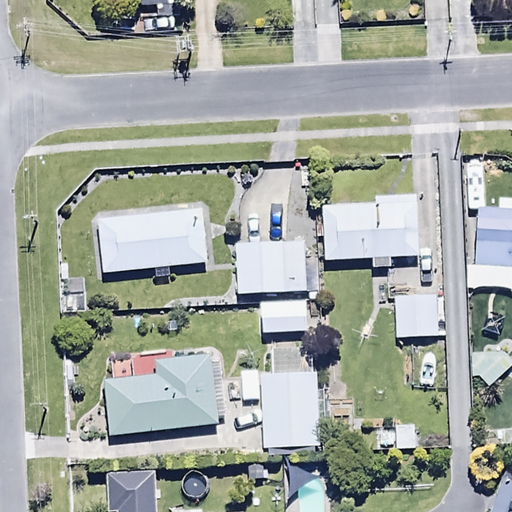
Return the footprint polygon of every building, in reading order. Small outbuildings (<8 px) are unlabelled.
[(132,0),(133,10),(155,8),(156,20),(178,19),(177,0),(132,0)] [(323,239),(324,262),(370,260),(371,269),(388,269),(388,259),(418,258),(415,196),(373,198),(374,204),(320,206),(321,228),(315,228),(315,239),(323,239)] [(201,209),(94,218),(99,277),(206,268),(201,209)] [(511,211),(473,210),(470,268),(473,268),(472,290),(511,292),(511,280),(511,211)] [(233,245),(235,296),(304,293),(303,255),(316,254),(316,245),(302,245),(302,242),(233,245)] [(437,297),(393,298),(394,340),(395,340),(395,348),(406,348),(406,339),(437,339),(437,297)] [(268,376),(259,377),(261,451),(318,450),(316,371),(307,372),(306,349),(268,350),(268,376)] [(100,382),(107,439),(217,425),(217,419),(223,418),(216,365),(210,366),(209,354),(154,361),(156,374),(100,382)] [(486,389),(511,365),(502,355),(469,355),(469,379),(477,379),(486,389)] [(511,511),(511,467),(506,486),(497,483),(487,511),(511,511)]
